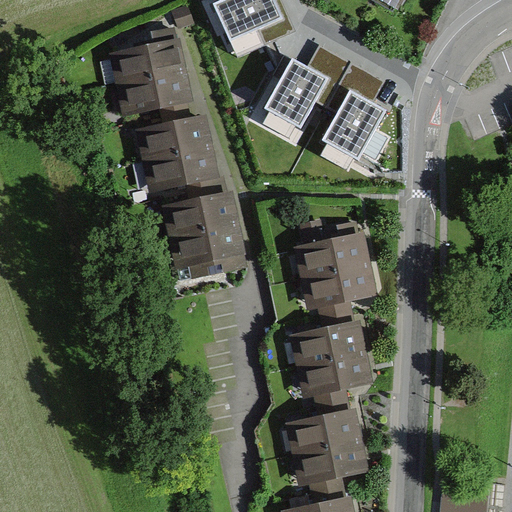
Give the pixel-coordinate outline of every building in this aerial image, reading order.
[(283,20),(273,0),(231,0),(211,9),(229,46),(283,20)] [(392,0),(362,0),(385,13),(392,0)] [(120,55),(125,86),(178,78),(173,47),(120,55)] [(329,81),(293,61),(264,113),(300,132),(329,81)] [(125,86),(130,118),(183,109),(178,78),(125,86)] [(386,115),(350,96),(322,148),(358,167),(386,115)] [(147,131),(153,163),(206,153),(200,121),(147,131)] [(153,163),(159,195),(212,185),(206,153),(153,163)] [(174,210),(181,244),(235,233),(228,199),(174,210)] [(181,244),(188,278),(242,267),(235,233),(181,244)] [(304,250),(311,279),(362,268),(356,239),(304,250)] [(311,279),(318,308),(369,296),(362,268),(311,279)] [(302,336),(307,366),(361,357),(355,327),(302,336)] [(307,366),(313,397),(366,388),(361,357),(307,366)] [(297,424),(303,456),(356,446),(351,415),(297,424)] [(303,456),(308,488),(362,478),(356,446),(303,456)] [(489,496),(444,491),(441,511),(487,511),(489,496)] [(299,511),(350,511),(349,503),(299,511)]
